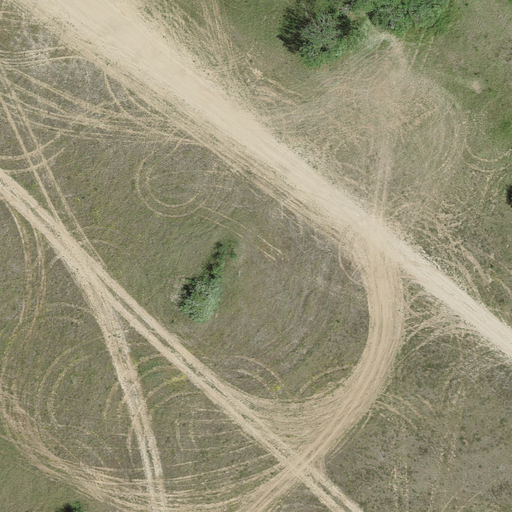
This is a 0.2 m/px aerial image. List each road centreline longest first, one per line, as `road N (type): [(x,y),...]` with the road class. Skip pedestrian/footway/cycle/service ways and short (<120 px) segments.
road 1 (track): [(511,340),(60,0)]
road 2 (track): [(0,60),(139,421),(163,511)]
road 3 (track): [(350,511),(0,185)]
